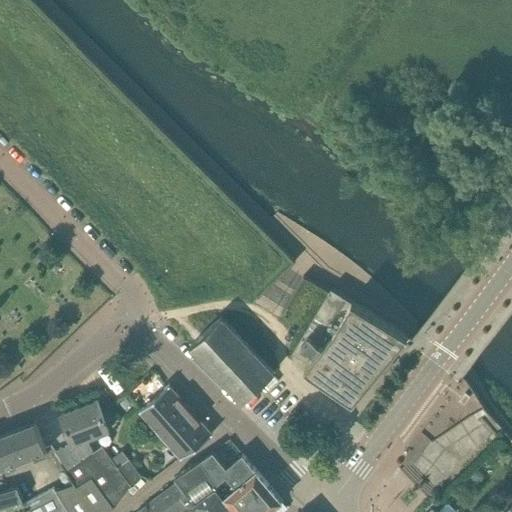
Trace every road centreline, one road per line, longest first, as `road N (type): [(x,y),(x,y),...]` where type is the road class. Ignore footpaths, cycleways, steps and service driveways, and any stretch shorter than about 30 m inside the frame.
road 1 (tertiary): [(368,450),(511,260)]
road 2 (unclassified): [(131,331),(132,293),(0,156)]
road 3 (residential): [(0,414),(30,400),(100,338),(131,331)]
road 4 (residential): [(242,426),(118,511)]
road 5 (unclassified): [(242,426),(161,348),(131,331)]
road 6 (residential): [(368,450),(284,362)]
